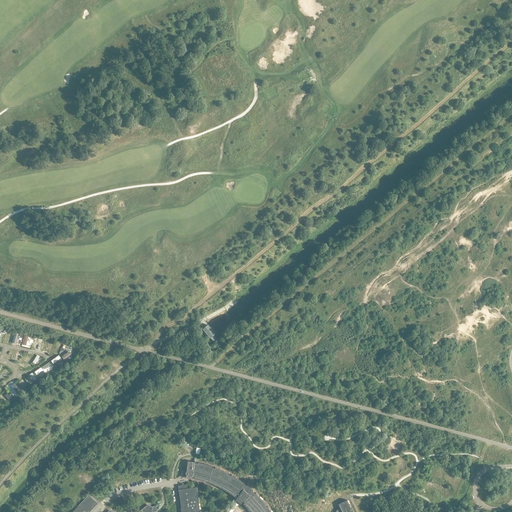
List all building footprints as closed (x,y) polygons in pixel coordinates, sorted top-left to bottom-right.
[(214,341),(217,339),(214,335),(216,334),(208,325),(208,326),(207,325),(203,328),(204,329),(203,329),(210,338),(211,338),(214,341)] [(29,346),(30,336),(24,335),(22,345),(29,346)] [(69,350),(62,356),(64,359),(72,354),(69,350)] [(59,355),(51,360),(53,363),(61,358),(59,355)] [(18,395),(21,392),(15,383),(12,385),(18,395)] [(192,478),(193,477),(194,477),(193,479),(198,480),(206,482),(210,484),(218,487),(226,491),(233,496),(235,498),(236,496),(238,497),(235,500),(240,504),(243,502),(244,503),(243,504),(247,508),(250,511),(271,511),(268,506),(267,507),(265,505),(266,504),(256,493),(255,493),(253,491),(253,490),(252,489),(250,487),(247,485),(247,486),(244,484),(244,483),(231,475),(231,476),(229,475),(229,474),(215,467),(214,468),(213,468),(213,466),(198,462),(198,463),(194,463),(194,462),(187,461),(186,472),(188,474),(186,475),(185,478),(192,478)] [(200,511),(197,487),(188,489),(187,484),(178,486),(179,490),(181,511),(155,511),(156,511),(157,510),(157,509),(156,508),(155,507),(153,508),(149,506),(148,505),(146,508),(145,507),(144,510),(142,510),(141,511),(139,511),(140,511),(139,511),(110,511),(109,511),(107,511),(200,511)] [(82,511),(84,511),(85,511),(86,511),(89,511),(98,504),(89,495),(78,506),(72,511),(82,511)] [(338,504),(339,507),(336,511),(352,511),(351,511),(351,510),(352,509),(347,500),(338,504)]
